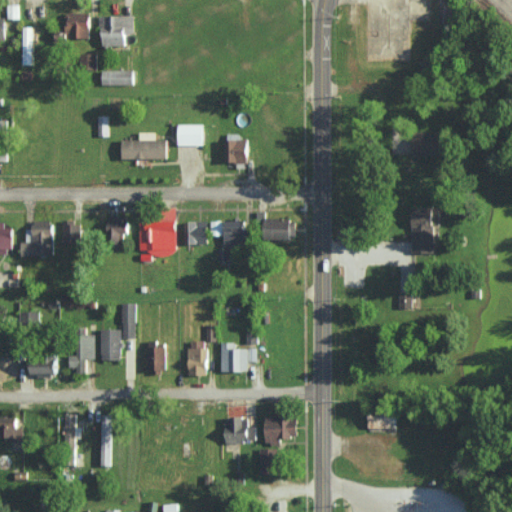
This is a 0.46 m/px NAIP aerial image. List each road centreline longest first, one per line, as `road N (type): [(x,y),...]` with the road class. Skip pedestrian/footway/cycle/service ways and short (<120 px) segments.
road 1 (secondary): [(321,511),(323,0)]
road 2 (residential): [(320,391),(0,393)]
road 3 (residential): [(0,193),(319,192)]
